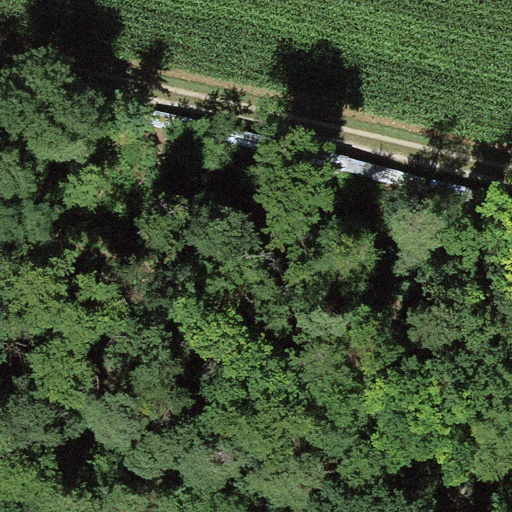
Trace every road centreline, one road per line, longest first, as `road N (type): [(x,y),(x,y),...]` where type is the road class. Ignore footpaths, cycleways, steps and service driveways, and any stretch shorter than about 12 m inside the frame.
road 1 (track): [(511,455),(175,348),(0,246)]
road 2 (track): [(511,181),(0,66)]
